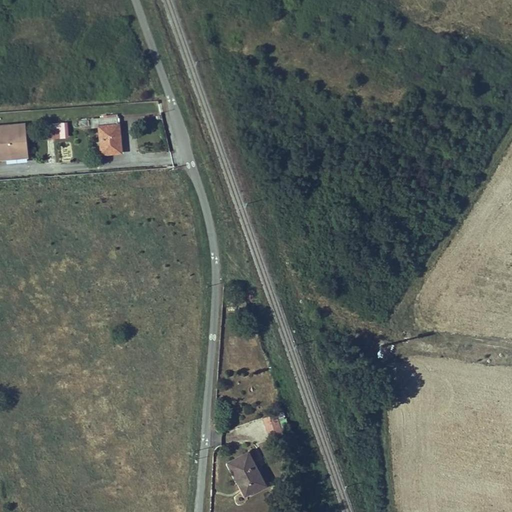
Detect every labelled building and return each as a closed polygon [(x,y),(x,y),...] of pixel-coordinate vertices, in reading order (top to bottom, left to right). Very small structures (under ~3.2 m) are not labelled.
[(121,152),(118,117),(92,119),(92,127),(99,126),(102,154),(121,152)] [(0,135),(0,158),(11,158),(11,153),(27,151),(24,124),(7,125),(8,135),(0,135)] [(0,135),(8,135),(7,125),(0,125),(0,135)] [(277,413),(281,427),(268,431),(271,440),(285,435),(290,434),(282,412),(277,413)] [(263,418),(268,431),(281,427),(277,413),(263,418)] [(229,462),(239,481),(242,479),(249,492),(266,483),(249,452),(229,462)] [(267,486),(266,483),(249,492),(242,479),(239,481),(248,496),(267,486)]
